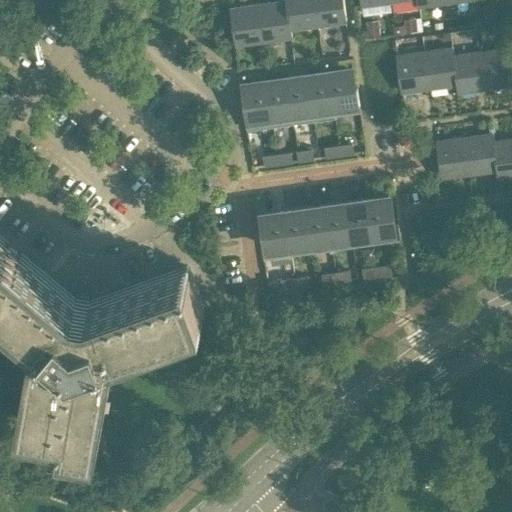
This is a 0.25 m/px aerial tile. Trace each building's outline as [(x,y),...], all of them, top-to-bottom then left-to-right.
[(277,0),(259,3),(264,39),(293,35),(291,27),(286,0),(277,0)] [(286,0),(291,27),(318,23),(314,0),(286,0)] [(343,0),(314,0),(318,23),(346,19),(343,0)] [(230,7),(235,43),(264,39),(259,3),(230,7)] [(415,17),(403,18),(405,31),(417,30),(415,17)] [(377,18),(365,20),(368,37),(380,35),(377,18)] [(404,32),(403,24),(393,25),(394,33),(404,32)] [(424,50),(422,34),(414,35),(416,51),(424,50)] [(428,86),(456,82),(453,53),(452,46),(424,50),(428,86)] [(480,50),(485,86),(511,82),(511,71),(508,46),(480,50)] [(428,86),(424,50),(416,51),(395,53),(400,89),(428,86)] [(456,82),(457,90),(485,86),(480,50),(453,53),(456,82)] [(349,68),(328,71),(333,107),(359,103),(356,85),(351,86),(349,68)] [(307,74),(313,118),(334,115),(333,107),(328,71),(307,74)] [(307,74),(287,77),(293,120),(313,118),(307,74)] [(287,77),(266,80),(271,116),(272,123),(293,120),(287,77)] [(245,119),(271,116),(266,80),(245,83),(248,101),(243,101),(245,119)] [(469,171),(496,168),(497,168),(493,140),(494,139),(492,131),(464,135),(469,171)] [(469,171),(464,135),(435,139),(440,175),(469,171)] [(497,168),(496,168),(497,176),(511,173),(511,136),(494,139),(493,140),(497,168)] [(338,143),(339,152),(353,150),(351,141),(338,143)] [(325,154),(339,152),(338,143),(324,145),(325,154)] [(298,158),(312,156),(311,147),(297,149),(298,158)] [(276,152),(278,161),(291,159),(290,150),(276,152)] [(264,163),(278,161),(276,152),(263,154),(264,163)] [(387,193),(366,196),(371,232),(392,229),(387,193)] [(366,196),(346,199),(351,235),(371,232),(366,196)] [(346,199),(325,202),(330,237),(351,235),(346,199)] [(325,202),(305,205),(310,240),(330,237),(325,202)] [(305,205),(284,208),(289,243),(310,240),(305,205)] [(268,246),(289,243),(284,208),(263,211),(268,246)] [(72,299),(0,239),(0,287),(27,311),(22,337),(36,348),(25,413),(63,420),(61,432),(94,438),(111,339),(113,335),(202,303),(189,267),(90,303),(72,299)] [(376,264),(377,273),(391,272),(389,262),(376,264)] [(363,275),(377,273),(376,264),(362,266),(363,275)] [(335,270),(336,279),(350,277),(348,268),(335,270)] [(322,281),(336,279),(335,270),(321,272),(322,281)] [(294,276),(295,285),(309,283),(308,274),(294,276)] [(281,287),(295,285),(294,276),(280,278),(281,287)]
